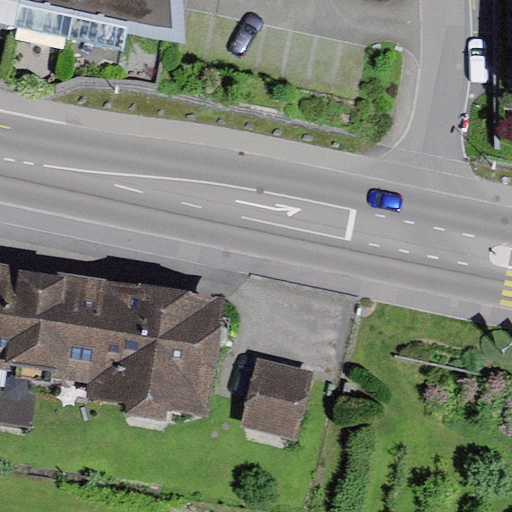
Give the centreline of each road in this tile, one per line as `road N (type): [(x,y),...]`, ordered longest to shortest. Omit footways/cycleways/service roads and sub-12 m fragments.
road 1 (primary): [(432,241),(0,160)]
road 2 (residential): [(432,241),(453,55),(449,0)]
